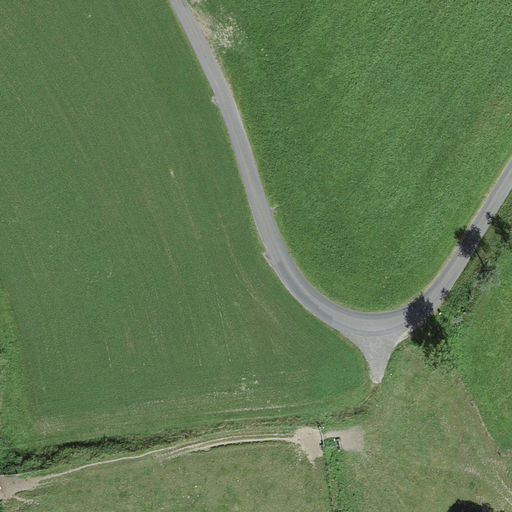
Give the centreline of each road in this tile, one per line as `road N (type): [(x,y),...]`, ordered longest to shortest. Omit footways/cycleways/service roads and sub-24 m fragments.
road 1 (unclassified): [(511,177),(452,274),(418,310),(382,324),(340,320),(299,289),(283,265),(226,103),(177,0)]
road 2 (track): [(5,488),(216,439),(343,428),(364,416),(378,392),(382,324)]
